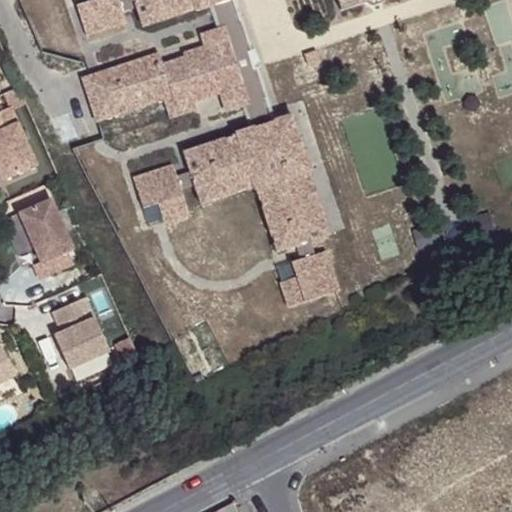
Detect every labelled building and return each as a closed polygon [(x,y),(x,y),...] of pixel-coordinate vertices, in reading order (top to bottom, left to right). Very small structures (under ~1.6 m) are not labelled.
[(132,0),(118,5),(116,0),(88,0),(92,8),(77,13),(87,43),(126,30),(123,19),(137,14),(143,34),(195,16),(196,18),(213,12),(221,36),(202,42),(206,54),(184,61),(185,65),(164,72),(160,61),(84,86),(89,102),(93,101),(97,111),(92,112),(98,129),(166,107),(172,125),(198,116),(195,109),(221,101),(227,118),(247,112),(255,135),(240,140),(241,142),(186,160),(192,179),(178,184),(174,174),(135,187),(145,217),(160,212),(166,231),(191,223),(183,199),(197,194),(204,212),(256,195),(257,197),(259,196),(279,260),(298,253),(303,267),(293,270),(298,285),(283,290),(291,315),(340,299),(327,260),(316,263),(311,249),(331,243),(310,177),(311,176),(294,121),(271,128),(264,105),(265,101),(258,78),(254,76),(248,57),(250,53),(243,30),(239,29),(231,6),(247,0),(132,0)] [(337,0),(341,12),(365,4),(363,0),(337,0)] [(363,0),(365,4),(369,10),(384,5),(384,0),(363,0)] [(4,94),(10,108),(12,108),(13,110),(27,104),(19,88),(4,94)] [(10,108),(0,112),(0,169),(4,180),(37,165),(13,110),(12,108),(10,108)] [(50,200),(19,214),(40,263),(33,266),(40,280),(46,278),(72,266),(63,248),(70,245),(50,200)] [(83,294),(50,309),(57,324),(68,319),(72,329),(62,334),(54,337),(69,369),(109,352),(83,294)] [(72,329),(68,319),(57,324),(62,334),(72,329)] [(113,343),(125,369),(139,362),(127,336),(113,343)] [(0,384),(15,376),(0,346),(0,384)] [(214,511),(233,511),(230,503),(214,511)]
